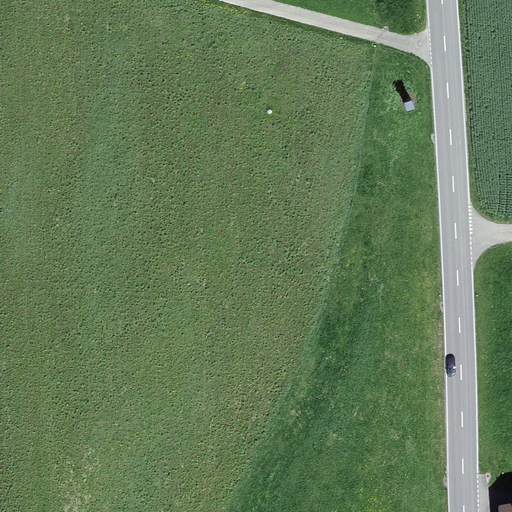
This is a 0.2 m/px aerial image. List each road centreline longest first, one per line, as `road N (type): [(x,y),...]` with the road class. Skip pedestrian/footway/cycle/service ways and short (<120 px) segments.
road 1 (tertiary): [(466,511),(440,0)]
road 2 (track): [(371,34),(310,321),(211,511)]
road 3 (track): [(444,65),(371,34),(235,0)]
